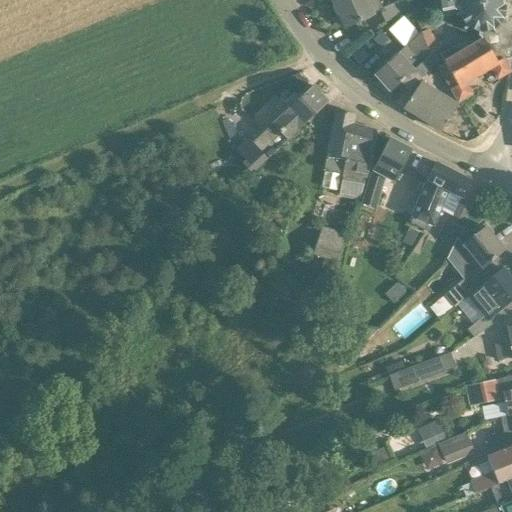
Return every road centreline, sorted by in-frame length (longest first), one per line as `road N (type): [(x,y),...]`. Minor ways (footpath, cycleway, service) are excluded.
road 1 (track): [(317,56),(0,193)]
road 2 (residential): [(283,0),(317,56),(377,113),(511,179)]
